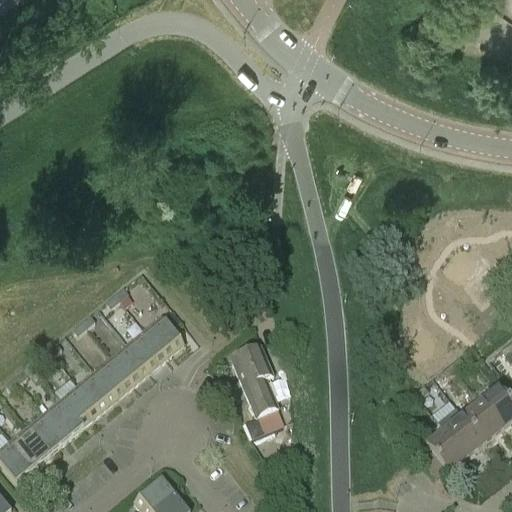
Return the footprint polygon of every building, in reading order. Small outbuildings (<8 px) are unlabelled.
[(511,21),(511,0),(484,0),(483,1),(511,21)] [(114,302),(119,308),(128,300),(123,294),(114,302)] [(110,315),(119,308),(114,302),(105,309),(110,315)] [(89,322),(81,329),(86,335),(95,328),(89,322)] [(143,337),(166,365),(183,350),(161,322),(143,337)] [(81,329),(72,336),(77,342),(86,335),(81,329)] [(127,351),(149,378),(166,365),(143,337),(127,351)] [(56,349),(47,357),(52,363),(61,356),(56,349)] [(511,356),(511,352),(509,349),(500,356),(505,362),(511,356)] [(110,364),(133,392),(149,378),(127,351),(110,364)] [(256,423),(276,416),(264,386),(271,383),(259,353),(229,365),(253,425),(256,423)] [(47,357),(38,364),(43,370),(52,363),(47,357)] [(458,363),(449,370),(454,376),(463,369),(458,363)] [(93,378),(116,406),(133,392),(110,364),(93,378)] [(449,370),(440,377),(445,383),(454,376),(449,370)] [(22,377),(14,384),(19,390),(28,383),(22,377)] [(76,392),(99,420),(116,406),(93,378),(76,392)] [(14,384),(5,391),(10,398),(19,390),(14,384)] [(423,391),(413,398),(418,404),(427,397),(423,391)] [(99,420),(76,392),(60,406),(82,434),(99,420)] [(511,411),(498,393),(479,408),(502,437),(511,428),(511,411)] [(82,434),(60,406),(43,420),(66,447),(82,434)] [(449,406),(431,420),(443,436),(466,465),(484,451),(461,422),(449,406)] [(479,408),(461,422),(484,451),(502,437),(479,408)] [(66,447),(43,420),(26,434),(49,461),(66,447)] [(263,439),(256,423),(253,425),(244,428),(250,444),(263,439)] [(49,461),(26,434),(9,447),(32,475),(49,461)] [(448,480),(466,465),(443,436),(424,451),(430,457),(420,465),(436,484),(444,477),(448,480)] [(118,443),(118,465),(130,466),(130,443),(118,443)] [(32,475),(9,447),(0,455),(0,471),(15,489),(32,475)] [(133,508),(136,511),(164,511),(175,503),(161,485),(133,508)] [(182,511),(175,503),(164,511),(182,511)]
